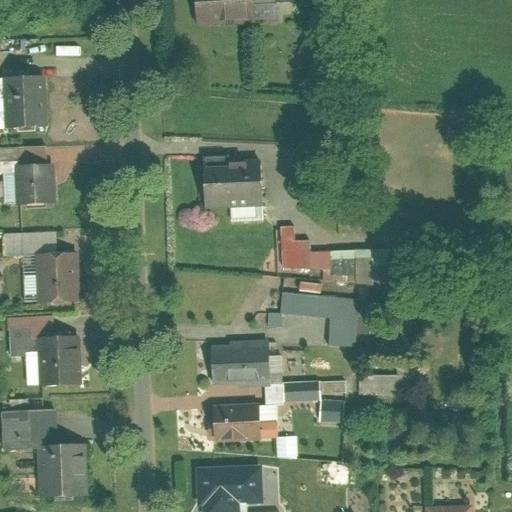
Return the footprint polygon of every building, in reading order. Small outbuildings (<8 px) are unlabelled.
[(193,0),(194,23),(254,22),(253,0),(193,0)] [(253,0),(254,22),(280,21),(280,3),(313,3),(313,0),(253,0)] [(0,131),(48,130),(46,74),(0,75),(0,131)] [(42,146),(0,147),(0,175),(2,175),(4,205),(54,203),(52,162),(42,162),(42,146)] [(260,153),(202,155),(205,206),(228,205),(229,222),(264,220),(260,153)] [(295,225),(275,225),(275,276),(319,275),(319,281),(358,281),(358,266),(395,265),(394,251),(309,251),(309,239),(295,239),(295,225)] [(55,232),(3,234),(3,257),(24,257),(25,301),(77,300),(76,250),(56,251),(55,232)] [(301,283),(300,295),(322,295),(322,284),(301,283)] [(300,295),(282,294),(282,314),(269,314),(268,331),(282,331),(283,315),(329,317),(328,346),(356,347),(357,296),(322,295),(300,295)] [(52,318),(8,320),(9,354),(24,353),(25,388),(84,387),(82,335),(53,336),(52,326),(52,318)] [(272,341),(212,343),(213,386),(265,385),(273,384),(272,341)] [(400,377),(360,377),(360,396),(400,396),(400,377)] [(273,384),(265,385),(266,406),(278,405),(323,403),(322,396),(347,394),(346,380),(273,384)] [(345,403),(323,403),(323,423),(345,422),(345,403)] [(266,406),(215,407),(216,439),(276,437),(279,437),(278,405),(266,406)] [(55,409),(0,410),(0,412),(1,453),(35,452),(36,499),(90,498),(89,442),(56,443),(55,409)] [(279,437),(276,437),(276,458),(297,458),(296,436),(279,437)] [(263,467),(197,468),(198,509),(203,509),(203,511),(243,511),(243,508),(264,507),(263,467)]
